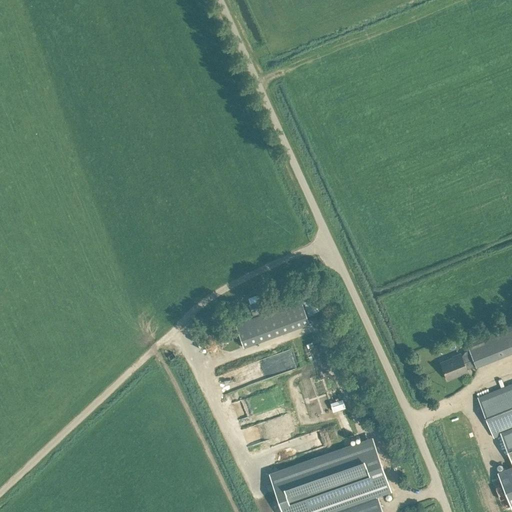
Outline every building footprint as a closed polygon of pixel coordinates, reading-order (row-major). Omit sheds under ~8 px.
[(306,292),(289,298),(291,303),(301,300),(308,297),(306,292)] [(253,315),(265,311),(260,299),(249,303),(253,315)] [(300,326),(309,322),(308,317),(302,302),(301,300),(291,303),(300,326)] [(309,300),(302,302),(308,317),(314,315),(309,300)] [(511,325),(467,344),(473,359),(476,366),(511,351),(511,325)] [(448,379),(468,371),(467,369),(476,366),(473,359),(464,362),(461,354),(441,362),(448,379)] [(226,377),(241,374),(240,367),(224,371),(226,377)] [(511,383),(478,397),(493,437),(502,433),(511,459),(511,466),(498,472),(511,506),(511,383)] [(343,398),(331,402),(333,408),(345,404),(343,398)] [(383,511),(378,496),(391,491),(372,439),(271,474),(283,511),(383,511)]
